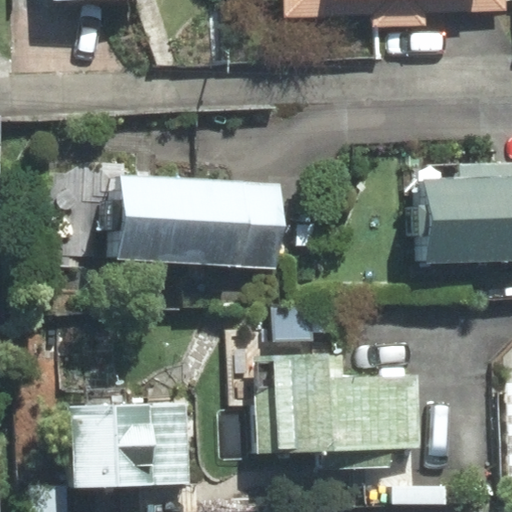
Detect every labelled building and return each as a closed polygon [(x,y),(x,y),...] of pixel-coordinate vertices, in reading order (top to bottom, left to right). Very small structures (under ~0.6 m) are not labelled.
[(281,0),(282,15),(493,7),(492,0),(281,0)] [(511,180),(413,186),(417,264),(511,258),(511,180)] [(260,195),(106,186),(102,265),(255,274),(260,195)] [(263,308),(262,346),(304,347),(304,336),(329,337),(329,310),(263,308)] [(317,363),(253,366),(259,461),(400,453),(397,389),(319,393),(317,363)] [(164,414),(61,418),(63,491),(167,487),(164,414)]
